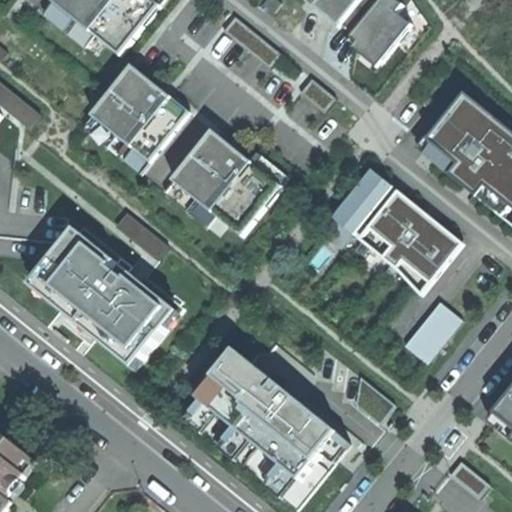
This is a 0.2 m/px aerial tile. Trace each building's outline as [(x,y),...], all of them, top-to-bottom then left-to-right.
[(163,8),(153,0),(57,0),(45,15),(69,34),(78,22),(97,38),(122,58),(163,8)] [(307,0),(306,2),(315,9),(322,0),(307,0)] [(322,0),(315,9),(340,29),(344,25),(364,0),(322,0)] [(385,0),(364,0),(344,25),(357,36),(357,35),(385,0)] [(360,44),(384,64),(415,27),(400,15),(406,7),(397,0),(385,0),(357,35),(363,40),(360,44)] [(272,71),(284,56),(238,19),(226,34),(272,71)] [(88,49),(97,38),(78,22),(69,34),(88,49)] [(0,45),(0,58),(3,61),(9,53),(0,45)] [(194,115),(137,69),(87,131),(88,132),(98,120),(131,147),(121,158),(144,177),(194,115)] [(315,81),(303,95),(327,115),(339,101),(315,81)] [(0,82),(0,104),(33,131),(44,118),(0,82)] [(511,131),(466,95),(420,152),(511,225),(511,131)] [(88,132),(121,158),(131,147),(98,120),(88,132)] [(254,164),(217,134),(167,196),(195,218),(204,206),(219,218),(245,239),(285,189),(254,164)] [(376,173),(337,221),(357,237),(366,226),(372,231),(363,242),(401,272),(425,299),(467,247),(402,194),(387,213),(381,208),(396,189),(376,173)] [(210,230),(219,218),(204,206),(195,218),(210,230)] [(130,216),(120,229),(161,262),(172,249),(130,216)] [(104,330),(97,339),(121,359),(129,349),(145,362),(169,331),(161,325),(174,309),(79,233),(42,279),(58,292),(50,302),(83,328),(91,319),(104,330)] [(465,322),(443,305),(408,348),(430,366),(465,322)] [(89,333),(97,339),(104,330),(91,319),(83,328),(89,333)] [(202,401),(186,421),(298,511),(299,511),(353,446),(341,437),(342,436),(300,402),(287,391),(239,353),(201,400),(202,401)] [(398,407),(364,379),(359,407),(383,426),(398,407)] [(292,385),(287,391),(300,402),(305,395),(292,385)] [(511,402),(493,426),(511,440),(511,402)] [(25,430),(14,444),(34,460),(43,467),(54,453),(25,430)] [(0,511),(8,511),(9,511),(15,504),(11,501),(29,478),(23,473),(34,460),(14,444),(0,432),(0,511)] [(464,464),(453,478),(482,501),(493,487),(464,464)]
